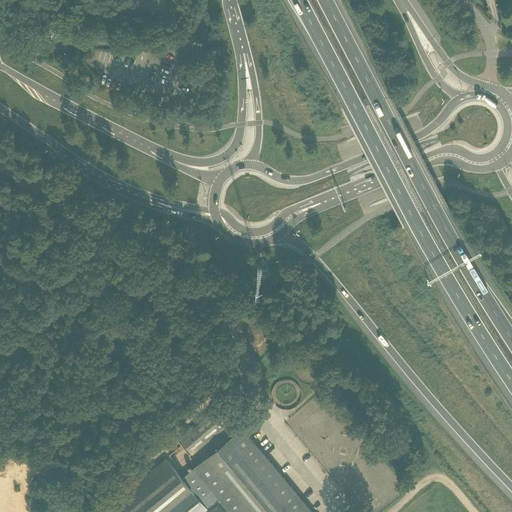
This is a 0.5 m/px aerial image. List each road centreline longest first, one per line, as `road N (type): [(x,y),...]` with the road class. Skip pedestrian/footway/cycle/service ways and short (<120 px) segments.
road 1 (motorway): [(296,0),(411,216),(511,382)]
road 2 (motorway): [(511,341),(324,0)]
road 3 (motorway): [(276,238),(313,257),(511,486)]
road 4 (track): [(243,367),(189,358),(131,386),(90,421),(73,448),(67,511)]
road 5 (primary): [(461,97),(423,134),(301,181),(248,165)]
road 6 (unclassified): [(0,169),(87,220),(148,236),(192,295)]
road 7 (primary): [(182,160),(0,66)]
road 8 (primary): [(0,108),(102,175),(154,198)]
road 9 (track): [(79,243),(43,318),(0,377)]
road 10 (motorway): [(246,52),(235,145),(214,161),(182,160)]
road 11 (primary): [(213,211),(257,232),(287,211),(319,203)]
